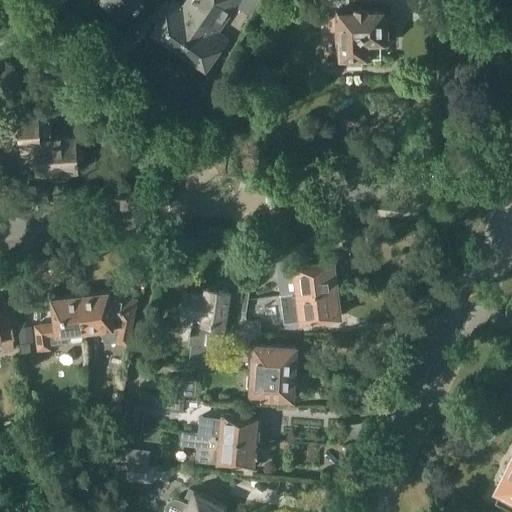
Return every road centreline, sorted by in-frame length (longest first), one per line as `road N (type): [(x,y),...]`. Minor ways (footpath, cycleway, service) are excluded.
road 1 (secondary): [(511,199),(362,501)]
road 2 (residential): [(205,206),(511,172)]
road 3 (residential): [(205,206),(202,171),(13,0)]
road 4 (residential): [(0,229),(205,206)]
